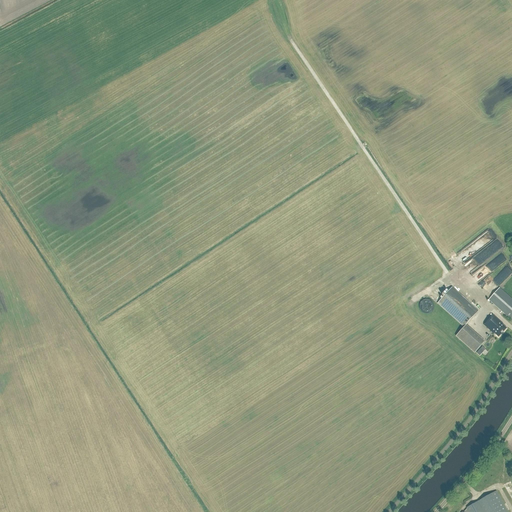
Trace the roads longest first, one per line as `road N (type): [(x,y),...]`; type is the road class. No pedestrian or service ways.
road 1 (unclassified): [(393,511),(460,435),(511,357)]
road 2 (unclassified): [(434,511),(511,418)]
